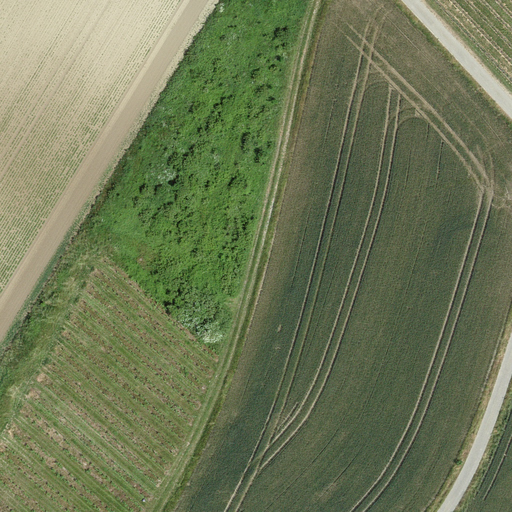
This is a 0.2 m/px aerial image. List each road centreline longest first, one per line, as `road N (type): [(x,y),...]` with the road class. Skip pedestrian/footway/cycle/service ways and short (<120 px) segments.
road 1 (track): [(511,352),(484,436),(445,511)]
road 2 (track): [(412,0),(511,109)]
